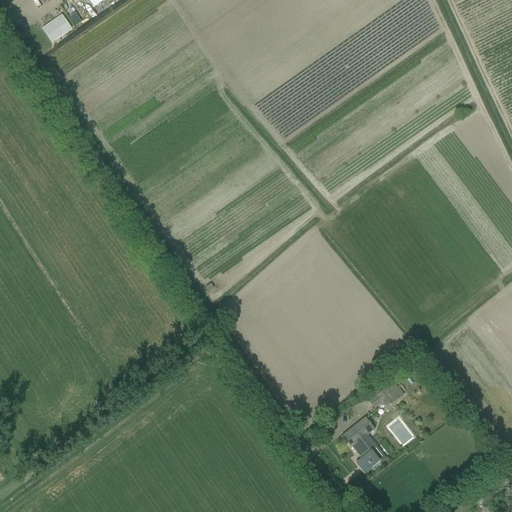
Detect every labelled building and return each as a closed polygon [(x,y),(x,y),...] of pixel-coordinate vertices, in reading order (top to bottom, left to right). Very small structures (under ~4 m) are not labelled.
[(75,15),(70,18),(76,27),(81,23),(75,15)] [(61,17),(46,27),(56,41),(71,31),(61,17)] [(414,358),(405,365),(408,370),(417,363),(414,358)] [(403,395),(395,386),(397,384),(394,381),(375,397),(376,398),(369,403),(374,410),(382,404),(385,409),(403,395)] [(342,437),(351,448),(354,446),(363,458),(356,464),(364,474),(383,459),(365,437),(372,431),(364,420),(342,437)] [(486,455),(482,459),(489,465),(493,461),(486,455)]
